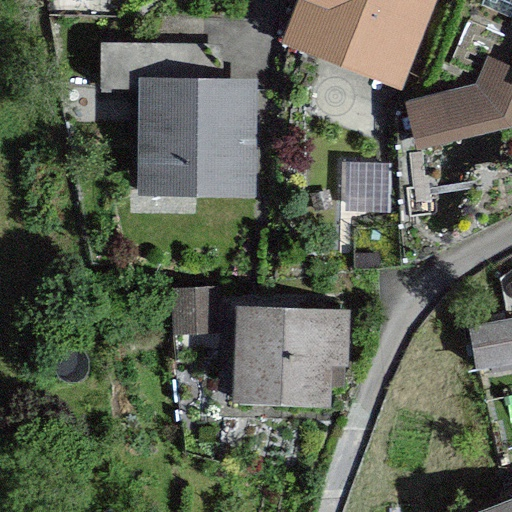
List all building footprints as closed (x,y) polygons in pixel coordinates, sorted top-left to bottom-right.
[(420,0),(302,0),(292,26),(395,66),(420,0)] [(207,88),(207,44),(102,43),(101,87),(151,88),(150,166),(188,166),(188,183),(245,184),(247,89),(207,88)] [(511,54),(492,45),(482,78),(418,96),(437,151),(511,131),(511,54)] [(171,297),(173,340),(223,338),(221,294),(171,297)] [(341,323),(238,320),(236,397),(322,399),(322,362),(340,362),(341,323)] [(462,331),(468,370),(511,363),(511,335),(510,324),(462,331)]
